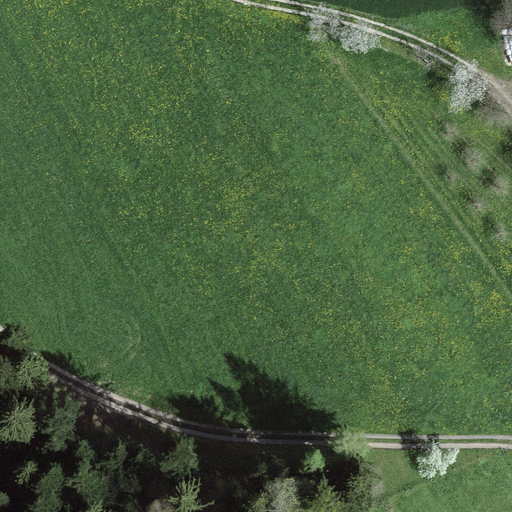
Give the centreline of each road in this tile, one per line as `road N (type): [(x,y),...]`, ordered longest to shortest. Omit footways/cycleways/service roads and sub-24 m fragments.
road 1 (track): [(6,339),(59,373),(160,417),(239,434),(511,442)]
road 2 (track): [(270,0),(368,23),(435,50),(466,68),(511,115)]
road 3 (track): [(0,331),(87,459),(141,511)]
